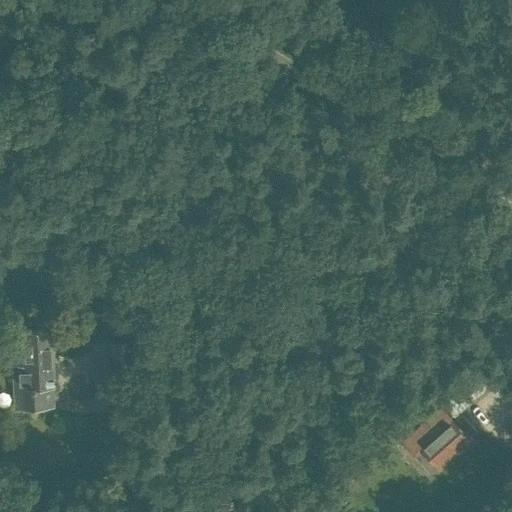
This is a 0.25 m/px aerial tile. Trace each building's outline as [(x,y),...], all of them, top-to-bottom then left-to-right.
[(12,365),(15,406),(54,404),(50,328),(23,329),(25,364),(12,365)] [(110,340),(111,367),(131,366),(129,339),(110,340)] [(470,370),(440,396),(454,412),(484,386),(470,370)] [(147,375),(136,375),(136,387),(148,386),(147,375)] [(419,404),(408,414),(416,423),(427,413),(419,404)] [(460,445),(462,447),(471,439),(468,436),(475,429),(460,413),(453,419),(445,410),(406,445),(430,471),(437,464),(438,465),(460,445)] [(106,459),(91,472),(111,497),(126,484),(106,459)]
